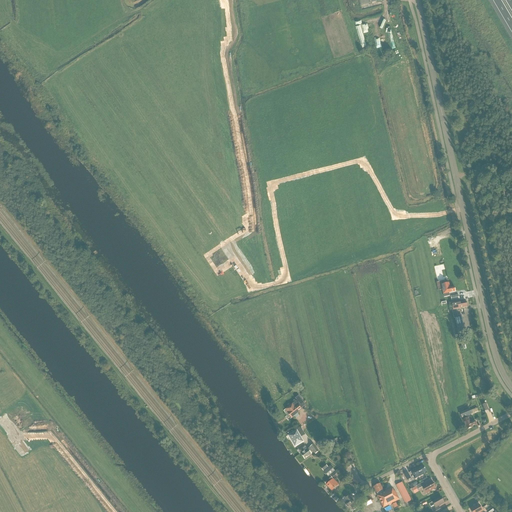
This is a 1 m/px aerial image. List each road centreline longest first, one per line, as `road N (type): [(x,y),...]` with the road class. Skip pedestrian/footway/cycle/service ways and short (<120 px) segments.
road 1 (tertiary): [(511,387),(493,349),(417,0)]
road 2 (track): [(230,511),(0,228)]
road 3 (residential): [(431,457),(363,483),(326,457),(302,426)]
